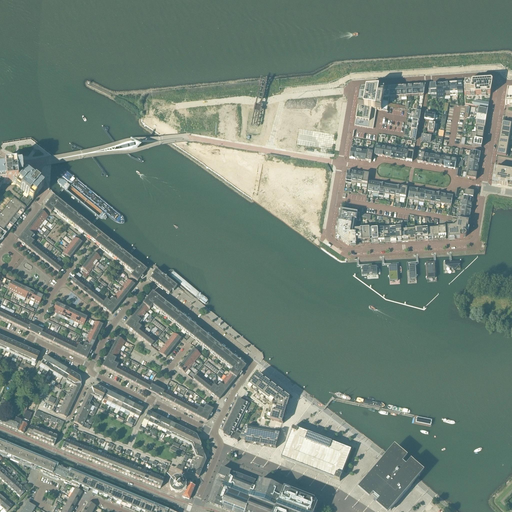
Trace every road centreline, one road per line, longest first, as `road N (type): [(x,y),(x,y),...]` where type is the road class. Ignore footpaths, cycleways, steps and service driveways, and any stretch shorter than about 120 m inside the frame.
road 1 (residential): [(483,188),(468,243),(345,250),(326,233),(338,163)]
road 2 (residential): [(213,434),(252,365),(146,282)]
road 3 (tertiary): [(193,509),(0,432)]
road 4 (unclassified): [(368,511),(220,444)]
road 5 (residential): [(351,90),(353,83),(490,74),(501,83)]
road 6 (residential): [(200,139),(338,163)]
